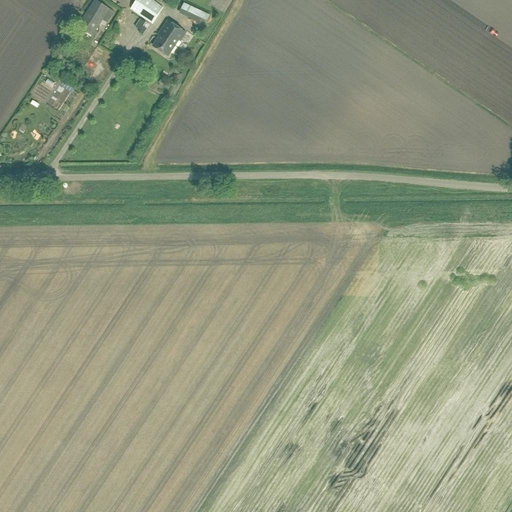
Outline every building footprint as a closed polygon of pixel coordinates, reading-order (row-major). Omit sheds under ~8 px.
[(110,7),(98,0),(95,0),(78,27),(93,36),(103,20),(107,23),(114,12),(109,9),(110,7)] [(137,0),(131,9),(152,24),(163,8),(151,0),(137,0)] [(210,15),(184,3),(179,13),(205,25),(210,15)] [(146,23),(141,19),(135,27),(140,30),(139,32),(143,35),(147,29),(143,27),(146,23)] [(185,33),(166,21),(157,35),(159,36),(152,47),(168,56),(178,40),(180,41),(185,33)]
